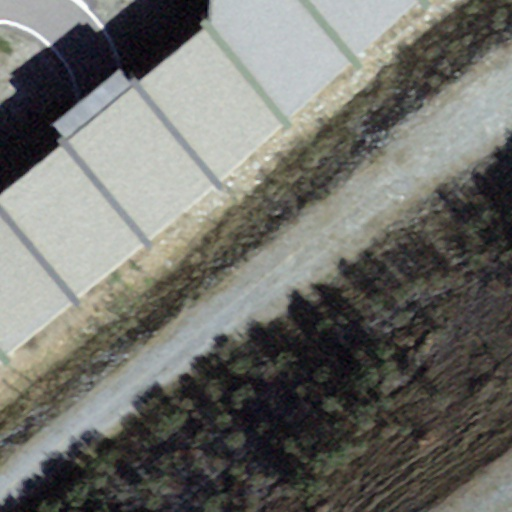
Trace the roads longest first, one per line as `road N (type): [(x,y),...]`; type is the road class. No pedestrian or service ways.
road 1 (track): [(0,506),(511,102)]
road 2 (primary): [(352,0),(71,225)]
road 3 (tertiary): [(0,0),(67,21),(93,59),(98,123),(71,225)]
